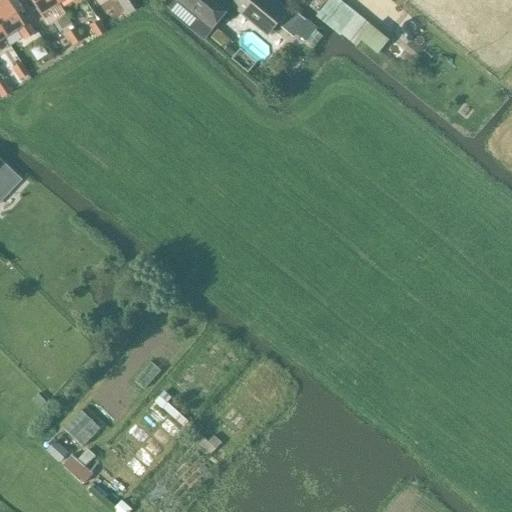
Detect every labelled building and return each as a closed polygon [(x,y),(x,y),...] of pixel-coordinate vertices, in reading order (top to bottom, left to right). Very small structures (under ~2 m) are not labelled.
[(5,0),(1,0),(0,1),(0,33),(3,37),(17,28),(24,40),(33,34),(20,13),(15,16),(5,0)] [(16,0),(5,0),(15,16),(20,13),(24,11),(16,0)] [(58,2),(56,0),(29,0),(39,14),(58,2)] [(115,0),(126,15),(126,16),(141,6),(136,0),(115,0)] [(166,0),(164,3),(172,10),(170,12),(189,28),(204,40),(204,39),(208,35),(212,30),(232,7),(224,0),(166,0)] [(277,0),(251,0),(246,7),(274,30),(290,10),(277,0)] [(315,0),(310,6),(317,12),(327,0),(315,0)] [(341,0),(329,0),(317,15),(340,35),(341,34),(356,45),(362,38),(378,52),(390,38),(373,25),(341,0)] [(294,11),(282,26),(294,37),(307,21),(294,11)] [(88,26),(95,37),(96,38),(105,32),(97,20),(88,26)] [(65,34),(72,45),(81,40),(74,29),(65,34)] [(218,29),(211,38),(222,49),(230,39),(218,29)] [(11,68),(19,80),(28,74),(21,62),(11,68)] [(0,82),(0,96),(1,99),(11,93),(3,81),(0,82)] [(0,180),(11,191),(21,179),(4,164),(0,168),(0,180)] [(161,389),(152,400),(183,427),(188,422),(167,402),(171,397),(161,389)] [(39,394),(33,400),(41,408),(46,403),(39,394)] [(201,436),(196,441),(209,454),(221,442),(214,435),(207,442),(201,436)] [(56,441),(47,451),(59,463),(68,453),(56,441)] [(87,450),(77,460),(85,467),(94,456),(87,450)] [(72,455),(62,466),(82,483),(91,473),(85,467),(77,460),(72,455)] [(122,501),(114,510),(116,511),(126,511),(130,508),(122,501)]
